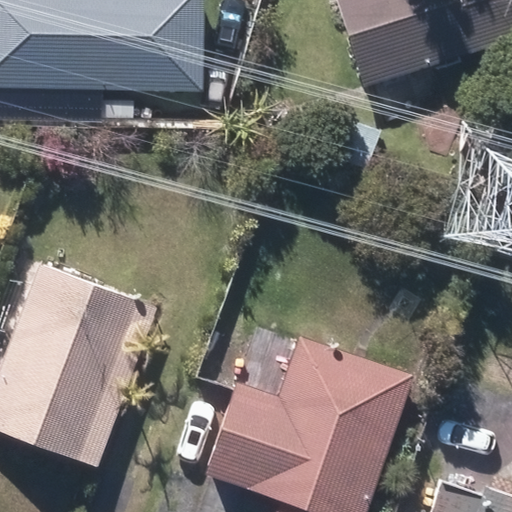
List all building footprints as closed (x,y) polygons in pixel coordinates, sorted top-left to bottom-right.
[(0,0),(0,90),(196,93),(197,0),(0,0)] [(511,0),(328,0),(355,90),(511,43),(511,0)] [(0,367),(0,436),(92,470),(150,314),(35,272),(0,367)] [(272,511),(360,511),(405,382),(295,344),(275,404),(231,389),(200,479),(275,505),(272,511)] [(511,511),(511,503),(480,493),(473,511),(511,511)]
